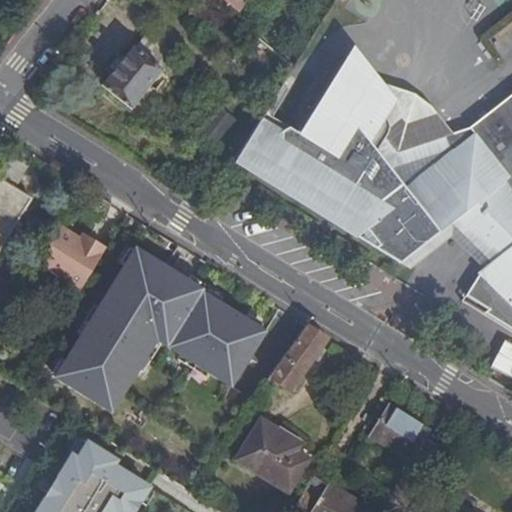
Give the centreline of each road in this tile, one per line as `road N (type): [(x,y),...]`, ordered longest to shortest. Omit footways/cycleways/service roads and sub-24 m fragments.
road 1 (residential): [(511,424),(0,102)]
road 2 (unknown): [(511,68),(457,64),(377,10)]
